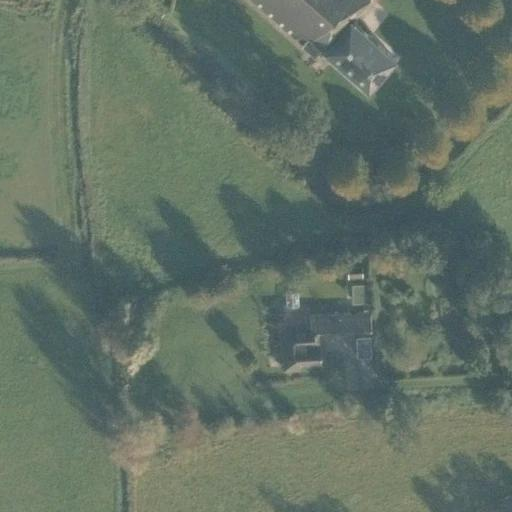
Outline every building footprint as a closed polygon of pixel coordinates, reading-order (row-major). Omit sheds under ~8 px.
[(251,0),(314,55),(317,51),(321,54),(324,50),(368,89),(394,58),(353,21),(357,16),(356,15),(368,0),(251,0)] [(404,248),(409,267),(426,262),(421,243),(404,248)] [(362,263),(347,264),(347,276),(362,276),(362,263)] [(366,282),(351,283),(351,301),(367,300),(366,282)] [(309,315),(309,326),(285,327),(286,338),(281,339),(283,368),(299,367),(302,363),(320,362),(319,333),(370,330),(369,312),(309,315)]
